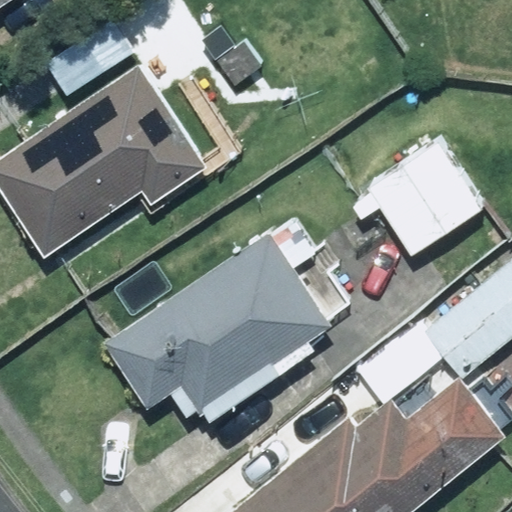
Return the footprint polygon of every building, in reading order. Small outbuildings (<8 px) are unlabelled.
[(155,176),(163,188),(218,152),(149,51),(0,151),(0,159),(57,243),(155,176)] [(495,196),(452,129),(377,178),(420,245),(495,196)] [(280,220),(113,329),(158,398),(197,373),(215,400),(343,316),(280,220)] [(511,341),(511,260),(435,324),(475,372),(511,341)] [(404,511),(511,421),(511,420),(469,370),(419,411),(399,387),(366,415),(358,407),(236,509),(238,511),(404,511)]
